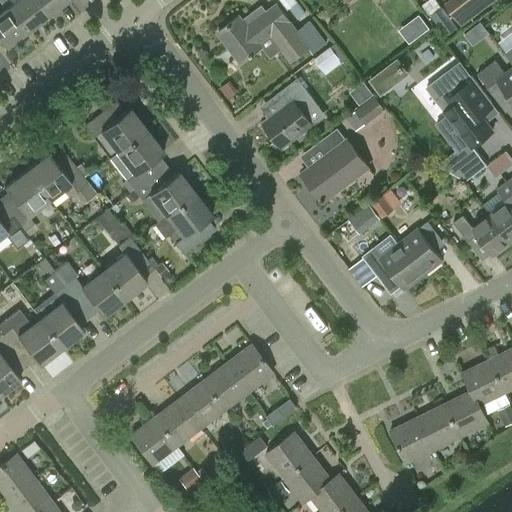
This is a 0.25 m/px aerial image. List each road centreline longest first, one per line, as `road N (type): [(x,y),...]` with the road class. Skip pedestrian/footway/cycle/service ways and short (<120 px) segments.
road 1 (residential): [(295,217),(140,11)]
road 2 (residential): [(63,383),(241,259)]
road 3 (residential): [(0,118),(140,11)]
road 4 (residential): [(295,217),(382,345)]
road 5 (residential): [(382,345),(511,283)]
road 6 (residential): [(326,374),(241,259)]
road 7 (residential): [(326,374),(394,493)]
road 8 (residential): [(145,488),(63,383)]
